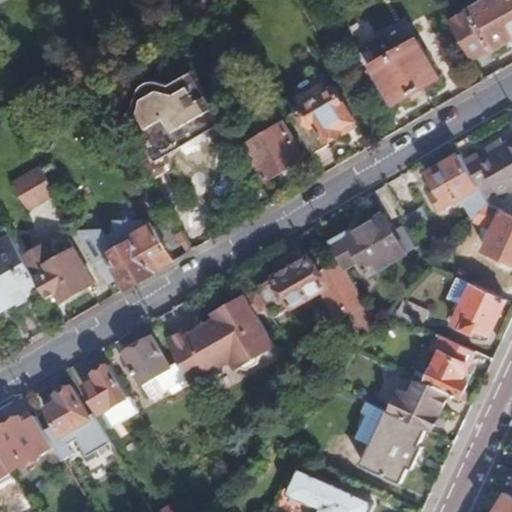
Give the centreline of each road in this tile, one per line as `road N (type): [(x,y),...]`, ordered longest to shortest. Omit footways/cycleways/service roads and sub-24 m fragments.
road 1 (unclassified): [(0,382),(511,85)]
road 2 (unclassified): [(511,376),(449,511)]
